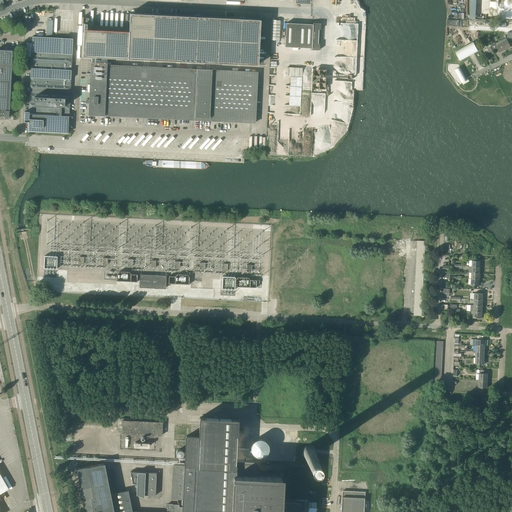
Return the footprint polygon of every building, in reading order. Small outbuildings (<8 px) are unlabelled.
[(91,60),(91,62),(106,63),(106,60),(106,57),(258,65),(260,19),(129,13),(129,28),(88,26),(89,18),(83,18),(83,17),(82,17),(81,33),(82,33),(82,32),(83,32),(82,56),(91,57),(91,60)] [(271,20),(271,40),(279,40),(280,20),(271,20)] [(286,23),(285,47),(311,48),(311,50),(319,50),(319,44),(318,43),(318,29),(320,30),(320,23),(312,23),(312,24),(286,23)] [(506,38),(501,41),(505,49),(511,47),(507,40),(511,37),(511,31),(505,35),(506,38)] [(27,68),(30,69),(71,71),(72,39),(32,37),(31,58),(29,58),(29,62),(31,62),(31,63),(27,62),(27,68)] [(505,49),(501,41),(495,44),(495,42),(491,44),(495,52),(499,50),(500,52),(505,49)] [(473,42),(469,44),(455,51),(460,61),(478,51),(473,42)] [(0,72),(11,73),(11,70),(12,69),(11,69),(12,51),(13,51),(13,50),(0,49),(0,72)] [(133,117),(135,86),(136,66),(106,65),(106,63),(91,62),(90,62),(91,62),(89,100),(87,100),(87,103),(89,104),(89,115),(88,115),(104,116),(104,115),(130,117),(133,117)] [(135,86),(149,87),(150,67),(136,66),(135,86)] [(149,87),(165,88),(165,68),(150,67),(149,87)] [(459,67),(455,69),(462,83),(467,80),(459,67)] [(165,88),(179,88),(180,69),(165,68),(165,88)] [(71,71),(30,69),(29,109),(24,109),(24,111),(24,121),(28,122),(27,131),(68,133),(71,71)] [(179,88),(209,90),(210,70),(180,69),(179,88)] [(209,90),(226,90),(227,71),(210,70),(209,90)] [(227,71),(226,90),(224,121),(255,123),(256,107),(256,100),(257,72),(227,71)] [(11,73),(0,72),(0,115),(4,116),(4,117),(5,117),(5,118),(6,118),(7,118),(8,118),(8,117),(9,117),(9,116),(9,111),(10,111),(9,111),(10,100),(11,73)] [(133,117),(148,117),(149,87),(135,86),(133,117)] [(148,117),(163,118),(165,88),(149,87),(148,117)] [(163,118),(178,119),(179,88),(165,88),(163,118)] [(178,119),(207,120),(209,90),(179,88),(178,119)] [(207,120),(224,121),(226,90),(209,90),(207,120)] [(288,154),(301,155),(305,118),(303,115),(300,115),(297,116),(297,118),(294,118),(294,121),(293,121),(294,123),(299,124),(294,127),(294,129),(299,130),(302,128),(301,138),(302,140),(300,140),(300,136),(299,136),(299,140),(290,139),(288,154)] [(425,241),(417,241),(413,315),(422,316),(423,296),(425,241)] [(276,242),(276,252),(284,253),(284,243),(276,242)] [(44,256),(44,267),(56,268),(57,256),(44,256)] [(116,281),(137,282),(137,274),(131,274),(129,272),(119,271),(117,273),(116,273),(116,281)] [(168,283),(189,284),(189,277),(187,275),(177,274),(175,276),(169,276),(168,283)] [(140,275),(140,287),(165,288),(165,276),(164,276),(164,275),(160,275),(160,276),(140,275)] [(235,287),(257,288),(257,287),(256,287),(257,280),(250,280),(248,278),(238,277),(236,279),(235,286),(235,287)] [(479,373),(479,381),(487,381),(488,374),(484,373),(484,370),(480,370),(479,373)] [(487,381),(479,381),(479,387),(478,387),(479,388),(479,391),(483,391),(483,388),(487,388),(487,381)] [(299,511),(300,503),(279,502),(280,476),(256,475),(257,460),(235,459),(237,419),(199,417),(199,437),(186,436),(185,466),(173,465),(171,498),(183,499),(182,507),(178,507),(179,505),(167,504),(166,511),(143,511),(132,511),(128,491),(116,493),(114,482),(108,484),(104,463),(77,468),(85,511),(299,511)] [(121,433),(161,435),(162,422),(135,421),(135,419),(122,418),(122,420),(121,420),(121,433)] [(306,457),(315,454),(312,446),(303,449),(306,457)] [(106,472),(108,482),(115,480),(113,470),(106,472)] [(130,472),(132,483),(133,483),(137,484),(136,494),(144,497),(144,495),(145,495),(155,495),(156,473),(146,472),(146,473),(145,473),(145,472),(137,472),(130,472)] [(0,511),(0,493),(8,488),(0,473),(0,511)] [(342,511),(364,511),(365,492),(343,491),(342,511)]
